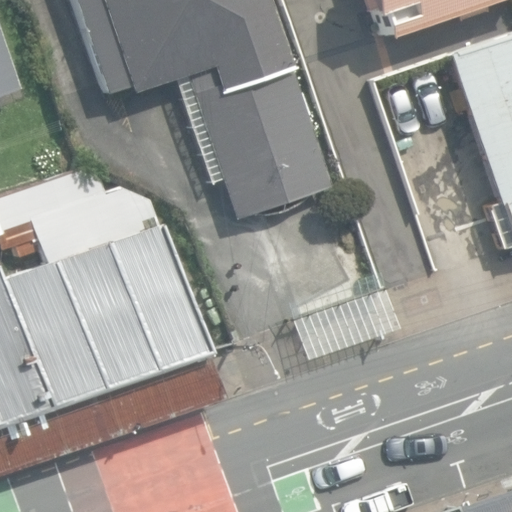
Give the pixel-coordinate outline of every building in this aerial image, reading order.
[(65,0),(99,96),(121,89),(123,96),(168,81),(204,187),(216,183),(229,220),(245,214),(249,215),(253,216),(258,216),(262,216),(266,216),(270,216),(274,215),(278,214),(282,213),(286,211),(290,209),(293,207),(297,205),(300,202),(303,200),(306,197),(309,194),(327,187),(262,0),(65,0)] [(511,26),(511,0),(353,0),(359,18),(370,15),(378,39),(450,14),(453,23),(480,13),(487,35),(511,26)] [(479,209),(495,254),(511,247),(511,33),(390,75),(399,99),(447,83),(490,205),(479,209)] [(0,91),(9,88),(0,60),(0,91)] [(0,473),(212,399),(206,383),(144,207),(69,169),(0,192),(0,251),(8,248),(11,256),(32,249),(37,263),(0,276),(0,473)] [(511,511),(511,487),(448,511),(511,511)]
